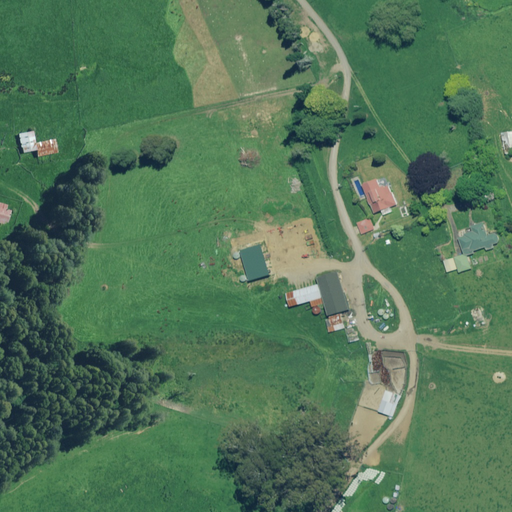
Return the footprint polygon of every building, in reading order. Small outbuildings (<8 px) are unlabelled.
[(511,154),(511,132),(503,134),(507,156),(511,154)] [(58,153),(55,139),(35,143),(33,133),(19,135),(22,153),(35,151),(36,157),(58,153)] [(374,214),(381,211),(383,216),(392,213),(391,208),(396,206),(391,194),(387,183),(381,185),(379,179),(364,185),(369,199),(368,199),(371,205),(374,214)] [(7,206),(0,203),(0,223),(3,225),(3,222),(7,223),(11,211),(6,210),(7,206)] [(375,230),(371,219),(358,224),(362,235),(375,230)] [(453,259),(458,270),(460,274),(473,269),(468,258),(476,255),(475,252),(486,248),(488,252),(495,248),(494,246),(503,242),(499,231),(490,235),(486,225),(465,234),(466,236),(460,239),(461,242),(459,243),(464,255),(453,259)] [(458,270),(453,259),(445,262),(449,273),(458,270)] [(440,263),(436,265),(441,275),(445,273),(440,263)] [(322,285),(328,304),(331,316),(353,310),(342,272),(320,278),(322,285)] [(322,306),(328,304),(322,285),(289,294),(293,308),(313,302),(315,308),(316,307),(316,308),(315,309),(315,310),(315,311),(316,312),(316,313),(317,314),(318,314),(319,315),(320,315),(321,315),(322,314),(323,314),(324,313),(324,312),(325,311),(325,310),(325,309),(324,308),(324,307),(323,307),(322,306)] [(332,320),(328,321),(331,333),(347,329),(345,324),(334,327),(332,320)] [(402,396),(388,392),(381,412),(396,417),(398,410),(397,409),(402,396)]
